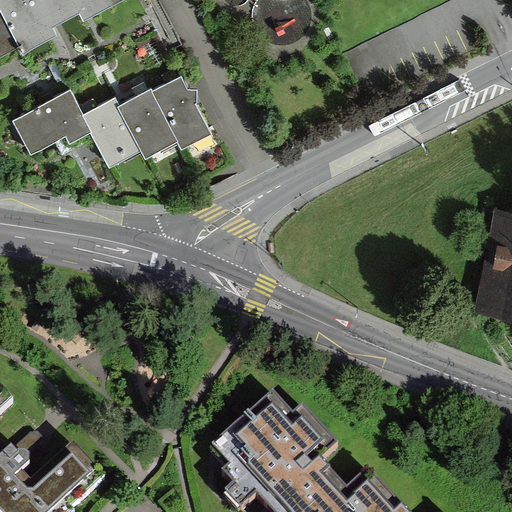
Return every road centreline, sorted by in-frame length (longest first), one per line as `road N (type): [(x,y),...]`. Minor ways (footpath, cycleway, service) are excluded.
road 1 (tertiary): [(184,268),(511,396)]
road 2 (residential): [(271,190),(511,70)]
road 3 (residential): [(271,190),(169,0)]
road 4 (tertiary): [(0,226),(184,268)]
